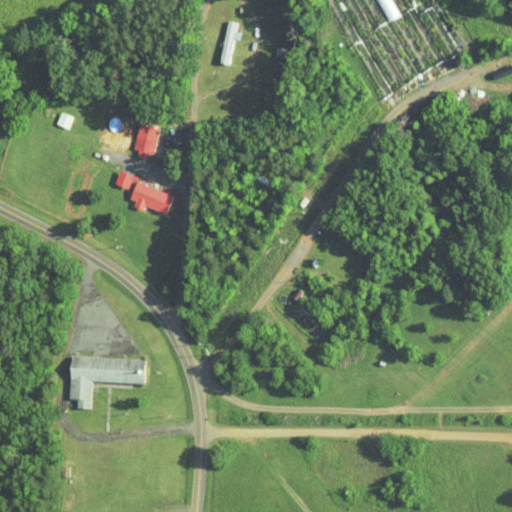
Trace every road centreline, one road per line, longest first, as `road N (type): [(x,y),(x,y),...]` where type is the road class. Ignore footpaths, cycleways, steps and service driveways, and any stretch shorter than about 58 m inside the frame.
road 1 (residential): [(195,511),(196,392),(169,325),(109,265),(0,207)]
road 2 (residential): [(162,316),(177,311),(188,276),(200,0)]
